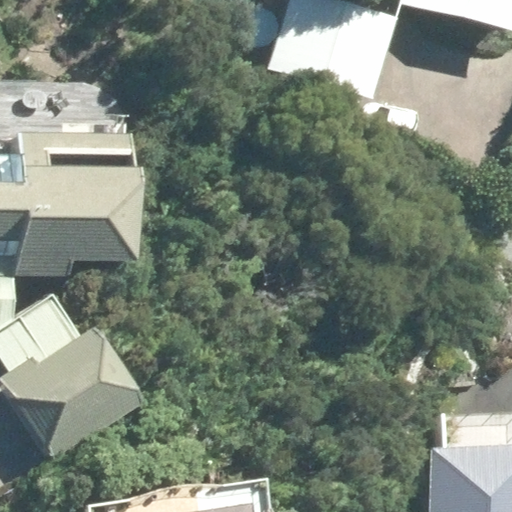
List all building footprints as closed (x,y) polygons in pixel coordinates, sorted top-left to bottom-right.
[(313,0),(283,0),(264,69),(367,99),(389,21),(313,0)] [(511,0),(405,0),(509,32),(511,22),(511,0)] [(0,275),(62,275),(63,261),(127,260),(129,170),(124,170),(123,133),(0,131),(0,275)] [(0,367),(2,370),(0,371),(0,391),(42,457),(132,401),(85,328),(70,338),(45,299),(0,327),(0,367)] [(511,511),(511,448),(419,450),(421,511),(511,511)] [(182,511),(236,511),(235,503),(182,511)]
